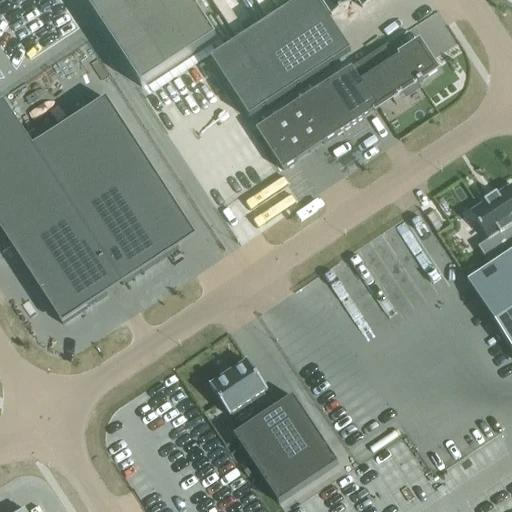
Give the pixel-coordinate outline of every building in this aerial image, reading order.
[(84,0),(144,89),(217,39),(190,0),(84,0)] [(315,0),(304,0),(210,62),(249,122),(351,55),(315,0)] [(316,0),(323,11),(326,9),(332,17),(356,1),(362,10),(376,0),(316,0)] [(388,46),(348,72),(374,113),(418,84),(419,85),(423,83),(422,81),(437,72),(419,45),(403,55),(395,42),(389,47),(388,46)] [(374,113),(348,72),(256,132),(283,172),(374,113)] [(106,100),(32,149),(124,286),(179,250),(174,244),(192,232),(106,100)] [(3,104),(0,106),(0,216),(49,289),(42,294),(63,326),(107,297),(104,291),(119,281),(123,287),(124,286),(32,149),(3,104)] [(467,282),(511,350),(511,186),(498,196),(497,194),(484,202),(485,204),(471,213),(489,241),(477,248),(490,267),(467,282)] [(224,378),(210,388),(230,418),(250,405),(264,395),(268,393),(248,363),(234,372),(233,372),(232,373),(225,377),(224,378)] [(260,420),(233,437),(279,506),(339,465),(293,397),(274,410),(264,395),(250,405),(260,420)] [(511,511),(511,414),(502,398),(389,472),(414,511),(511,511)]
